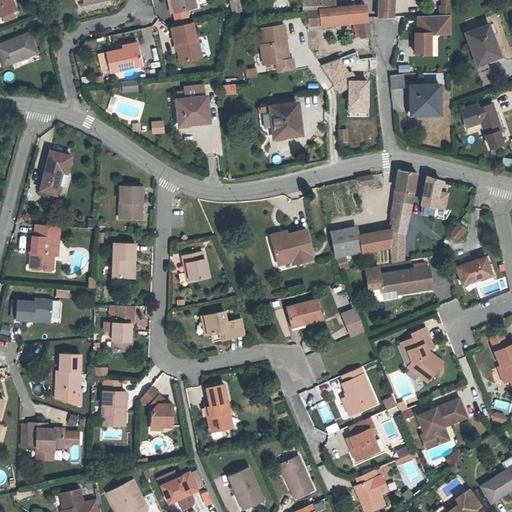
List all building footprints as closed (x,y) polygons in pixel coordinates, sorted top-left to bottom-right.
[(16,11),(12,0),(0,0),(0,17),(2,16),(13,12),(16,11)] [(196,6),(194,0),(171,0),(174,11),(196,6)] [(322,9),(321,0),(314,1),(315,10),(320,10),(322,9)] [(392,17),(393,0),(378,0),(378,18),(392,17)] [(240,11),(238,1),(231,2),(233,12),(240,11)] [(367,18),(365,5),(322,9),(320,10),(315,10),(308,11),(310,25),(359,19),(361,37),(370,36),(367,18)] [(450,14),(450,5),(442,5),(440,5),(440,15),(450,14)] [(15,17),(13,12),(2,16),(4,21),(15,17)] [(450,33),(450,14),(440,15),(437,15),(437,33),(450,33)] [(437,33),(437,15),(418,16),(418,33),(415,33),(415,54),(430,54),(430,33),(437,33)] [(40,28),(38,20),(32,22),(34,30),(40,28)] [(201,57),(197,38),(196,39),(192,23),(187,24),(185,25),(183,20),(175,22),(177,26),(172,27),(175,44),(177,44),(181,62),(201,57)] [(286,60),(283,42),(286,42),(283,25),(262,28),(264,44),(261,45),(264,64),(276,62),(278,71),(284,70),(283,60),(286,60)] [(498,56),(490,36),(492,35),(488,25),(466,33),(478,64),(498,56)] [(38,52),(29,32),(0,43),(0,59),(3,66),(38,52)] [(294,69),(292,59),(289,60),(286,42),(283,42),(286,60),(283,60),(284,70),(294,69)] [(142,65),(138,45),(122,48),(106,52),(109,67),(110,72),(142,65)] [(109,67),(106,52),(99,54),(102,69),(109,67)] [(341,58),(322,65),(339,94),(349,89),(347,114),(369,115),(370,81),(356,80),(341,58)] [(390,89),(404,88),(403,74),(389,74),(390,89)] [(135,90),(134,81),(121,82),(122,89),(124,89),(124,91),(135,90)] [(234,83),(223,85),(224,95),(236,94),(234,83)] [(440,114),(440,84),(410,85),(411,102),(412,102),(412,112),(423,112),(423,114),(440,114)] [(210,121),(207,96),(204,96),(203,85),(185,87),(185,92),(186,98),(178,99),(177,99),(179,124),(210,121)] [(423,114),(423,112),(412,112),(412,102),(411,102),(411,114),(423,114)] [(300,134),(297,103),(280,105),(270,106),(273,127),(274,126),(275,137),(300,134)] [(502,130),(493,103),(478,108),(476,104),(462,109),(464,113),(462,114),(467,126),(481,121),(490,148),(503,143),(499,131),(502,130)] [(150,121),(151,134),(164,133),(163,120),(150,121)] [(58,185),(62,171),(67,173),(71,156),(50,151),(40,189),(56,193),(58,185)] [(411,204),(417,173),(398,170),(394,201),(411,204)] [(63,186),(67,173),(62,171),(58,185),(63,186)] [(373,182),(372,175),(359,178),(360,181),(361,185),(373,182)] [(444,208),(447,193),(438,191),(441,180),(427,175),(421,204),(444,208)] [(142,203),(143,187),(120,186),(119,218),(139,219),(139,203),(142,203)] [(404,233),(411,204),(394,201),(391,230),(392,230),(392,231),(404,233)] [(53,254),(55,238),(59,239),(60,226),(36,224),(35,236),(32,236),(30,267),(52,269),(53,254)] [(457,239),(465,230),(459,225),(452,234),(457,239)] [(362,252),(359,235),(358,226),(331,231),(336,258),(362,252)] [(390,246),(392,231),(392,230),(391,230),(376,232),(375,231),(359,235),(362,252),(390,246)] [(272,240),(287,236),(287,234),(286,231),(271,235),(272,240)] [(312,253),(307,232),(298,234),(297,232),(287,234),(287,236),(272,240),(278,263),(293,259),(292,257),(299,255),(301,262),(312,259),(311,254),(312,253)] [(135,259),(136,243),(114,242),(113,277),(131,277),(132,259),(135,259)] [(209,277),(205,258),(203,259),(202,251),(182,256),(184,263),(186,263),(189,262),(193,280),(209,277)] [(301,262),(299,255),(292,257),(293,259),(294,264),(301,262)] [(462,285),(492,274),(486,256),(456,267),(462,285)] [(432,288),(429,267),(379,274),(382,292),(397,290),(398,293),(432,288)] [(382,292),(379,274),(372,275),(375,293),(382,292)] [(56,297),(68,297),(68,289),(56,289),(56,297)] [(51,318),(52,300),(34,298),(34,301),(17,300),(16,301),(15,318),(15,319),(33,321),(34,317),(51,318)] [(322,319),(317,299),(287,307),(291,324),(303,321),(304,324),(322,319)] [(130,351),(131,324),(133,324),(134,306),(115,305),(115,322),(113,322),(112,351),(130,351)] [(365,330),(356,308),(342,314),(351,336),(365,330)] [(244,335),(241,318),(227,322),(224,311),(205,316),(209,335),(212,334),(224,331),(225,339),(244,335)] [(1,325),(0,329),(0,333),(7,334),(8,326),(1,325)] [(427,350),(434,347),(426,328),(411,334),(413,338),(404,342),(413,361),(410,365),(408,367),(428,382),(443,362),(431,353),(429,354),(427,350)] [(225,339),(224,331),(212,334),(214,341),(225,339)] [(507,347),(501,334),(491,338),(496,351),(507,347)] [(413,361),(404,342),(401,343),(410,365),(413,361)] [(19,358),(40,357),(39,343),(18,344),(19,358)] [(511,379),(511,344),(507,347),(496,351),(495,351),(501,366),(503,369),(505,369),(509,380),(511,379)] [(79,389),(81,354),(60,354),(60,374),(59,388),(56,388),(55,398),(81,406),(82,389),(79,389)] [(376,403),(360,366),(341,375),(344,382),(342,383),(348,396),(342,398),(350,415),(376,403)] [(509,380),(505,369),(503,369),(501,366),(498,367),(504,382),(509,380)] [(106,377),(107,368),(95,367),(95,376),(106,377)] [(124,420),(126,391),(119,391),(119,380),(104,379),(102,419),(124,420)] [(230,412),(224,384),(207,388),(211,406),(208,407),(210,416),(208,417),(211,432),(230,428),(227,413),(230,412)] [(300,394),(306,406),(321,398),(315,386),(300,394)] [(166,403),(162,400),(163,399),(150,387),(140,399),(153,410),(152,411),(152,422),(162,423),(162,425),(172,426),(173,404),(166,403)] [(396,405),(392,396),(383,400),(387,409),(396,405)] [(451,423),(467,416),(459,398),(435,408),(436,410),(432,412),(431,410),(417,415),(425,434),(428,432),(433,445),(445,440),(440,427),(442,423),(449,420),(451,423)] [(493,408),(510,411),(511,402),(495,399),(493,408)] [(398,410),(396,405),(387,409),(386,409),(389,415),(399,411),(398,410)] [(494,414),(501,423),(506,419),(499,410),(494,414)] [(69,413),(68,423),(77,425),(78,415),(69,413)] [(379,450),(372,434),(370,429),(374,427),(370,417),(351,425),(355,435),(347,438),(352,450),(357,447),(362,458),(379,450)] [(449,439),(443,426),(451,423),(449,420),(442,423),(440,427),(445,440),(449,439)] [(63,442),(64,431),(54,431),(54,429),(46,428),(46,423),(29,423),(29,424),(28,446),(36,446),(36,447),(44,448),(44,450),(54,450),(54,447),(63,448),(63,442)] [(28,446),(29,424),(21,424),(21,446),(28,446)] [(78,443),(79,432),(64,431),(63,442),(78,443)] [(433,445),(428,432),(425,434),(430,447),(433,445)] [(394,449),(397,463),(411,460),(408,446),(394,449)] [(53,460),(54,450),(44,450),(44,448),(36,447),(35,459),(53,460)] [(362,458),(357,447),(352,450),(356,460),(362,458)] [(452,465),(462,457),(457,451),(446,460),(450,466),(452,465)] [(314,490),(298,456),(279,464),(295,498),(314,490)] [(507,470),(511,466),(511,456),(502,462),(507,470)] [(492,502),(511,488),(511,466),(507,470),(482,486),(492,502)] [(264,500),(249,467),(229,476),(237,494),(239,493),(246,508),(264,500)] [(368,511),(385,505),(373,478),(380,475),(377,468),(357,477),(360,484),(355,486),(365,511),(368,511)] [(204,486),(197,471),(192,473),(199,488),(204,486)] [(177,478),(174,472),(159,479),(161,485),(177,478)] [(198,489),(190,472),(177,478),(161,485),(169,502),(198,489)] [(142,511),(148,509),(133,480),(110,491),(117,504),(114,505),(117,511),(142,511)] [(401,493),(405,499),(413,493),(409,487),(401,493)] [(98,511),(96,499),(83,502),(81,489),(60,493),(64,511),(66,510),(66,511),(98,511)] [(482,506),(469,489),(467,491),(479,507),(482,506)] [(207,490),(198,493),(204,507),(213,504),(207,490)] [(117,504),(110,491),(108,493),(114,505),(117,504)] [(472,511),(479,507),(467,491),(455,499),(459,504),(448,511),(446,511),(442,506),(433,511),(472,511)] [(246,508),(239,493),(237,494),(244,509),(246,508)]
